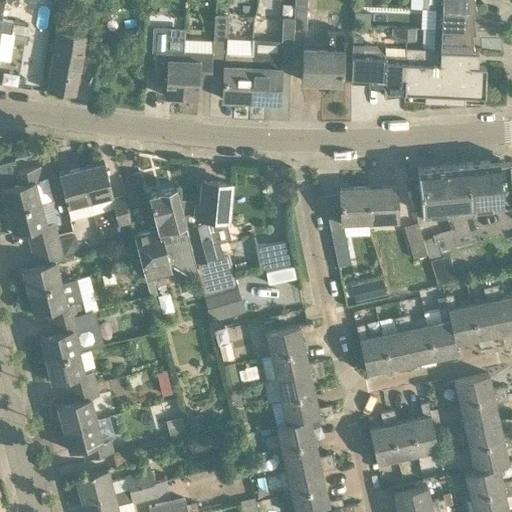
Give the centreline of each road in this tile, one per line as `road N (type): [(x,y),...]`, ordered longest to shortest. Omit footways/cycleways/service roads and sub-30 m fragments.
road 1 (residential): [(303,143),(125,131),(0,111)]
road 2 (residential): [(303,143),(301,185),(341,373),(356,389)]
road 3 (residential): [(511,132),(303,143)]
road 4 (residential): [(356,389),(511,357)]
road 5 (residential): [(36,511),(0,374)]
road 6 (residential): [(356,389),(350,411),(371,511)]
